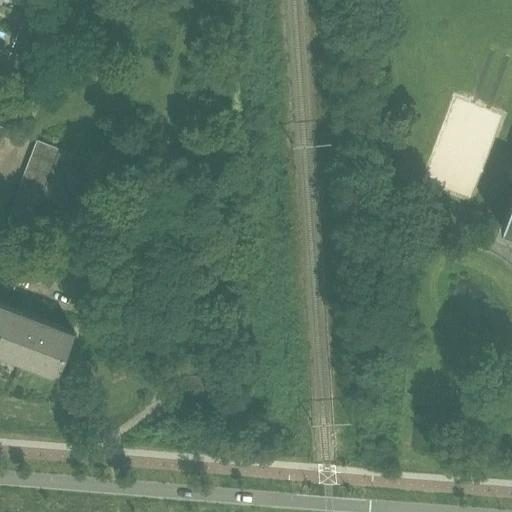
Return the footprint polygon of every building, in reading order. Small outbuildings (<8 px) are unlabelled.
[(25,14),(21,24),(30,28),(34,18),(25,14)] [(26,37),(17,33),(12,46),(21,50),(26,37)] [(59,147),(36,139),(31,152),(54,160),(55,159),(59,147)] [(77,167),(81,156),(59,147),(55,159),(77,167)] [(31,152),(26,165),(49,173),(50,170),(54,160),(31,152)] [(73,178),(77,167),(55,159),(54,160),(50,170),(73,178)] [(26,165),(21,178),(44,187),(46,181),(49,173),(26,165)] [(69,189),(73,178),(50,170),(49,173),(46,181),(69,189)] [(21,178),(16,191),(39,200),(42,192),(44,187),(21,178)] [(64,201),(69,189),(46,181),(44,187),(42,192),(64,201)] [(16,191),(11,204),(34,213),(38,203),(39,200),(16,191)] [(60,212),(64,201),(42,192),(39,200),(38,203),(60,212)] [(511,201),(502,227),(511,231),(511,201)] [(56,223),(60,212),(38,203),(34,213),(33,214),(56,223)] [(29,226),(33,214),(34,213),(11,204),(6,217),(29,226)] [(29,226),(52,234),(56,223),(33,214),(29,226)] [(74,330),(36,316),(6,304),(0,320),(0,352),(57,374),(74,330)] [(185,394),(204,393),(203,373),(184,375),(185,394)]
